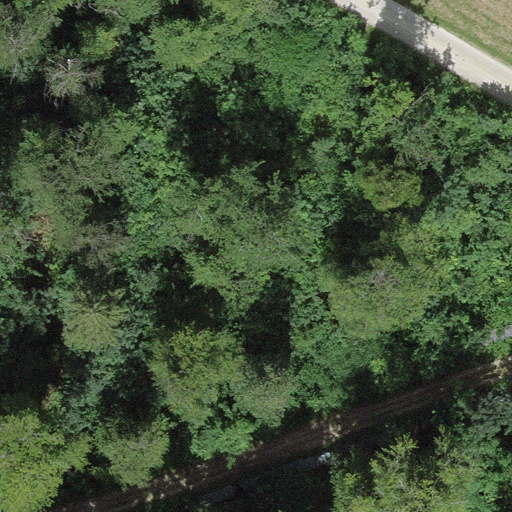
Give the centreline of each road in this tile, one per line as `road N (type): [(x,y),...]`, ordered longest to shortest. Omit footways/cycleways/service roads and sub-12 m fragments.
road 1 (track): [(67,511),(511,368)]
road 2 (track): [(511,98),(350,0)]
